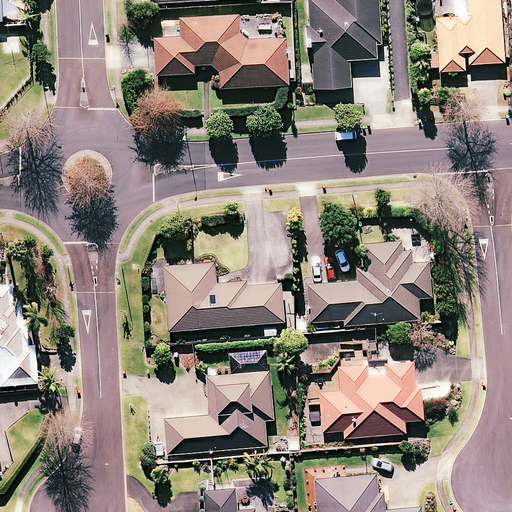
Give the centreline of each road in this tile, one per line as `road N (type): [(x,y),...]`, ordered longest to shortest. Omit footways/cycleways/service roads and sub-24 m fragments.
road 1 (residential): [(484,145),(132,171)]
road 2 (residential): [(484,145),(509,418),(498,476)]
road 3 (residential): [(81,510),(102,406),(92,220)]
road 4 (residential): [(85,130),(79,0)]
